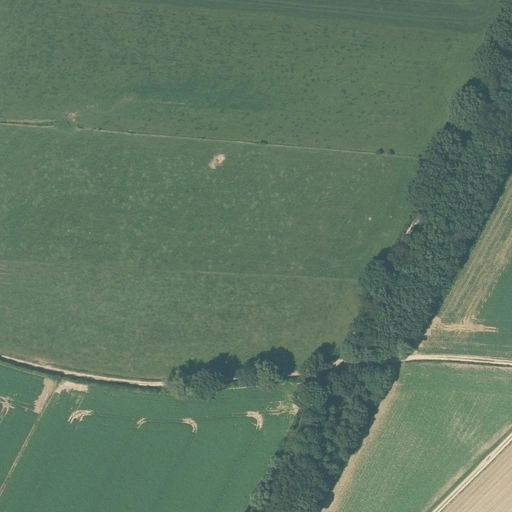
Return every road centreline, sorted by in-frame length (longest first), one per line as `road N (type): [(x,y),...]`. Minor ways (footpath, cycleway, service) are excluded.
road 1 (track): [(511,29),(332,370)]
road 2 (track): [(332,370),(156,385),(0,358)]
road 3 (track): [(332,370),(410,357),(511,364)]
